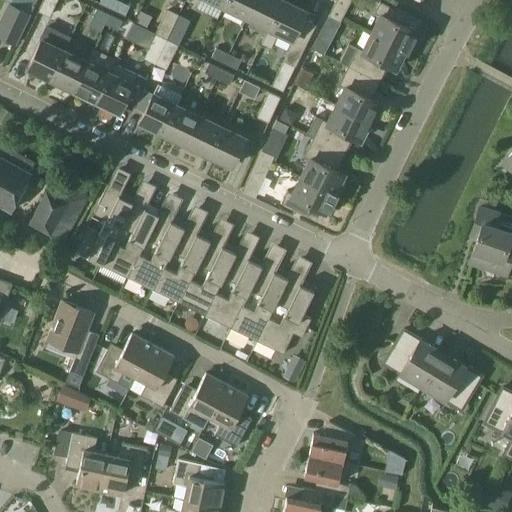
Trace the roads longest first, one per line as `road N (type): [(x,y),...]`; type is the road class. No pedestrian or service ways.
road 1 (residential): [(251,511),(301,405),(0,249)]
road 2 (residential): [(351,262),(0,93)]
road 3 (residential): [(351,262),(449,52)]
road 4 (residential): [(463,323),(351,262)]
